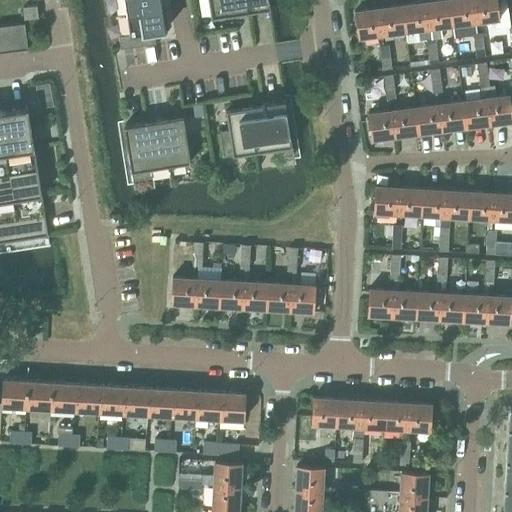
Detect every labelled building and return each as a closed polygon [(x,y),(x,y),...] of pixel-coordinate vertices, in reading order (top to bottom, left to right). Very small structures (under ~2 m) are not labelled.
[(125,0),(128,14),(163,8),(161,0),(125,0)] [(209,0),(212,16),(249,10),(247,0),(209,0)] [(247,0),(249,10),(271,7),(270,0),(247,0)] [(427,0),(403,3),(407,30),(420,28),(422,39),(432,38),(427,0)] [(450,0),(429,0),(427,0),(432,38),(435,38),(443,37),(441,26),(453,24),(450,0)] [(477,21),(474,0),(450,0),(453,24),(477,21)] [(498,0),(474,0),(477,21),(501,18),(498,0)] [(403,3),(380,7),(384,33),(407,30),(403,3)] [(38,5),(24,7),(25,18),(39,16),(38,5)] [(356,10),(359,36),(384,33),(380,7),(356,10)] [(128,14),(131,34),(142,32),(144,44),(156,42),(155,31),(167,29),(163,8),(128,14)] [(26,22),(12,24),(15,50),(29,48),(26,22)] [(0,51),(15,50),(12,24),(0,25),(0,51)] [(474,32),(475,44),(484,43),(483,31),(478,32),(474,32)] [(142,32),(131,34),(133,46),(144,44),(142,32)] [(133,46),(131,34),(120,36),(122,48),(133,46)] [(432,38),(427,39),(428,50),(436,49),(435,38),(432,38)] [(380,45),(381,57),(390,55),(388,43),(385,44),(380,45)] [(484,43),(475,44),(476,56),(485,55),(484,43)] [(436,49),(428,50),(430,62),(438,61),(436,49)] [(381,57),(383,68),(392,67),(390,55),(381,57)] [(477,63),(479,74),(487,73),(486,61),(477,63)] [(471,66),(462,67),(463,76),(472,74),(471,66)] [(431,68),(432,80),(441,79),(439,67),(431,68)] [(384,74),(385,86),(393,85),(392,73),(384,74)] [(480,86),(484,86),(489,85),(487,73),(479,74),(480,86)] [(441,79),(432,80),(433,92),(442,91),(441,79)] [(484,86),(486,96),(490,123),(511,119),(511,101),(511,93),(496,95),(495,84),(489,85),(484,86)] [(385,86),(387,98),(395,96),(393,85),(385,86)] [(486,96),(463,99),(467,126),(490,123),(486,96)] [(252,130),(256,150),(273,148),(274,157),(294,154),(286,99),(264,102),(268,128),(252,130)] [(463,99),(440,102),(444,129),(467,126),(463,99)] [(203,102),(194,103),(196,115),(204,114),(203,102)] [(224,155),(256,150),(252,130),(268,128),(264,102),(226,108),(230,129),(220,130),(224,155)] [(440,102),(417,105),(420,132),(444,129),(440,102)] [(417,105),(393,108),(397,135),(420,132),(417,105)] [(0,110),(0,241),(49,234),(29,106),(0,110)] [(397,135),(393,108),(369,112),(373,138),(397,135)] [(184,115),(147,121),(150,146),(166,144),(169,164),(191,161),(184,115)] [(150,146),(147,121),(125,124),(133,179),(153,176),(152,167),(169,164),(166,144),(150,146)] [(374,211),(399,212),(400,185),(376,184),(374,211)] [(399,212),(422,214),(423,187),(400,185),(399,212)] [(422,214),(445,215),(447,188),(423,187),(422,214)] [(445,215),(468,216),(469,189),(447,188),(445,215)] [(468,216),(492,218),(493,191),(469,189),(468,216)] [(511,191),(493,191),(492,218),(511,218),(511,191)] [(392,224),(392,236),(400,237),(401,225),(392,224)] [(440,227),(439,238),(448,239),(448,227),(440,227)] [(487,229),(486,241),(495,242),(495,230),(487,229)] [(392,236),(391,248),(400,249),(400,237),(392,236)] [(439,238),(438,250),(447,251),(448,239),(439,238)] [(195,241),(195,253),(203,253),(204,242),(195,241)] [(486,241),(486,253),(494,253),(495,242),(486,241)] [(495,242),(494,253),(511,254),(511,242),(495,242)] [(468,243),(468,252),(479,252),(480,244),(468,243)] [(242,244),(242,256),(250,256),(251,245),(242,244)] [(289,247),(288,259),(297,259),(298,247),(289,247)] [(203,253),(195,253),(194,265),(202,265),(203,253)] [(391,253),(390,263),(399,264),(400,253),(391,253)] [(250,256),(242,256),(241,268),(250,268),(250,256)] [(438,256),(438,268),(446,268),(447,256),(438,256)] [(485,258),(485,270),(493,270),(494,258),(485,258)] [(297,259),(288,259),(288,270),(297,271),(297,259)] [(390,264),(389,276),(394,277),(399,277),(399,265),(399,264),(390,263),(390,264)] [(438,268),(437,280),(446,280),(446,268),(438,268)] [(485,270),(484,282),(493,282),(493,270),(485,270)] [(172,302),(195,304),(197,277),(174,275),(172,302)] [(195,304),(218,305),(220,278),(197,277),(195,304)] [(218,305),(243,306),(244,279),(220,278),(218,305)] [(243,306),(266,308),(268,281),(244,279),(243,306)] [(266,308),(290,309),(292,282),(268,281),(266,308)] [(292,282),(290,309),(315,310),(316,284),(292,282)] [(369,313),(392,315),(394,288),(370,287),(369,313)] [(392,315),(414,316),(416,289),(394,288),(392,315)] [(414,316),(439,318),(441,291),(416,289),(414,316)] [(439,318),(463,319),(465,292),(441,291),(439,318)] [(463,319),(486,320),(488,294),(465,292),(463,319)] [(511,294),(488,294),(486,320),(511,322),(511,311),(511,294)] [(2,405),(27,407),(29,379),(4,378),(2,405)] [(27,407),(51,408),(53,380),(29,379),(27,407)] [(51,408),(75,409),(77,382),(53,380),(51,408)] [(75,409),(99,411),(101,383),(77,382),(75,409)] [(99,411),(124,412),(125,385),(101,383),(99,411)] [(124,412),(148,413),(149,386),(125,385),(124,412)] [(148,413),(172,415),(174,387),(149,386),(148,413)] [(172,415),(196,416),(198,389),(174,387),(172,415)] [(196,416),(220,417),(222,390),(198,389),(196,416)] [(222,390),(220,417),(245,419),(247,392),(222,390)] [(312,423),(337,425),(338,397),(314,396),(312,423)] [(355,426),(355,437),(359,437),(361,398),(338,397),(337,425),(355,426)] [(361,398),(359,437),(364,437),(364,426),(383,427),(385,400),(361,398)] [(385,400),(383,427),(406,428),(408,401),(385,400)] [(408,401),(406,428),(432,430),(433,402),(408,401)] [(60,424),(59,432),(73,433),(73,424),(60,424)] [(10,442),(21,442),(21,430),(11,430),(10,442)] [(21,430),(21,442),(32,443),(32,431),(21,430)] [(58,444),(69,445),(70,433),(59,433),(58,444)] [(70,433),(69,445),(80,446),(81,434),(70,433)] [(107,447),(117,448),(118,436),(108,435),(107,447)] [(118,436),(117,448),(146,449),(146,438),(118,436)] [(355,437),(354,450),(363,450),(364,437),(359,437),(355,437)] [(155,450),(165,451),(166,439),(155,438),(155,450)] [(166,439),(165,451),(177,451),(177,440),(166,439)] [(402,440),(401,452),(410,452),(411,440),(402,440)] [(204,453),(214,454),(215,442),(204,441),(204,453)] [(215,442),(214,454),(239,455),(240,443),(215,442)] [(327,447),(327,459),(335,460),(335,448),(327,447)] [(363,450),(354,450),(354,461),(362,462),(363,450)] [(410,452),(401,452),(401,464),(409,464),(410,452)] [(203,479),(203,483),(214,484),(241,485),(243,461),(216,459),(215,474),(203,473),(203,479)] [(298,464),(296,489),(323,490),(325,465),(298,464)] [(402,469),(401,493),(428,495),(429,471),(402,469)] [(179,487),(191,487),(191,478),(179,478),(179,487)] [(191,478),(191,487),(203,488),(203,483),(203,479),(191,478)] [(214,484),(213,508),(240,509),(241,485),(214,484)] [(335,487),(335,495),(346,496),(347,487),(335,487)] [(359,488),(347,487),(346,496),(358,497),(359,488)] [(364,497),(376,498),(376,489),(364,488),(364,497)] [(296,489),(295,511),(301,511),(321,511),(323,490),(296,489)] [(376,489),(376,498),(388,499),(388,489),(376,489)] [(401,493),(399,511),(426,511),(428,495),(401,493)]
